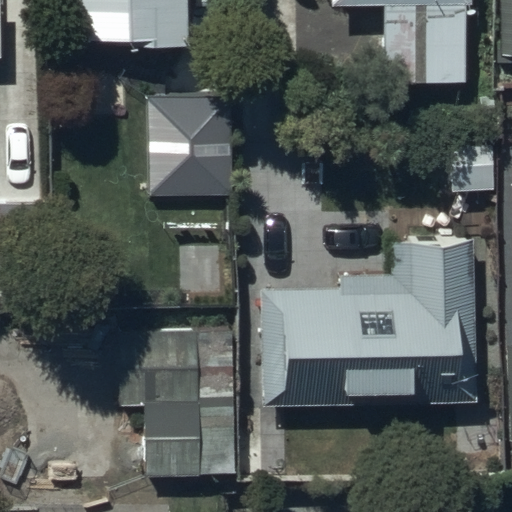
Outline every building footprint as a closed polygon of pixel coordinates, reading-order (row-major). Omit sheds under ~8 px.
[(65,0),(66,49),(123,47),(124,53),(183,51),(180,0),(65,0)] [(327,0),(327,10),(379,10),(379,86),(461,86),(461,19),(470,19),(469,0),(327,0)] [(511,0),(497,0),(498,59),(511,58),(511,0)] [(227,196),(226,97),(146,97),(146,195),(227,196)] [(487,150),(447,150),(447,195),(487,195),(487,150)] [(259,293),(260,409),(473,406),(471,238),(430,238),(430,245),(389,245),(389,278),(336,279),(336,291),(259,293)] [(229,479),(227,338),(117,339),(118,407),(142,406),(143,480),(229,479)]
